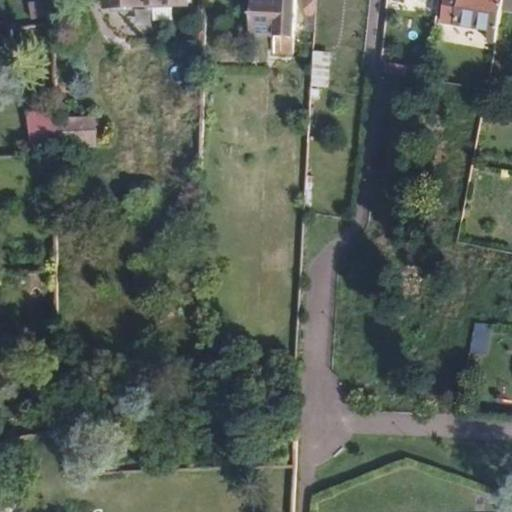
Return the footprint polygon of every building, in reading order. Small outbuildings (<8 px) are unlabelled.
[(250,0),(249,32),(275,32),(276,0),(250,0)] [(275,37),(294,38),(295,0),(276,0),(275,32),(275,37)] [(305,0),(304,16),(315,16),(315,0),(305,0)] [(453,34),(454,26),(459,0),(444,0),(439,31),(453,34)] [(459,0),(454,26),(497,33),(503,0),(459,0)] [(274,52),(293,53),(294,38),(275,37),(274,52)] [(313,54),(311,84),(326,85),(327,55),(313,54)] [(27,155),(53,153),(53,134),(53,110),(27,112),(27,155)] [(53,121),(53,134),(116,133),(116,121),(53,121)] [(476,324),(471,353),(486,355),(491,327),(476,324)]
